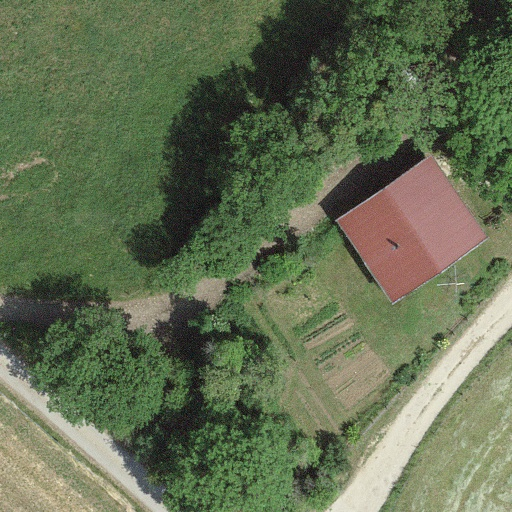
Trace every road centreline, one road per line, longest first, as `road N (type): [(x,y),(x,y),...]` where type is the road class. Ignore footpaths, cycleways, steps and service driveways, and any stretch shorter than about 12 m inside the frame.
road 1 (unknown): [(353,511),(425,393),(511,293)]
road 2 (unclassified): [(176,511),(0,354)]
